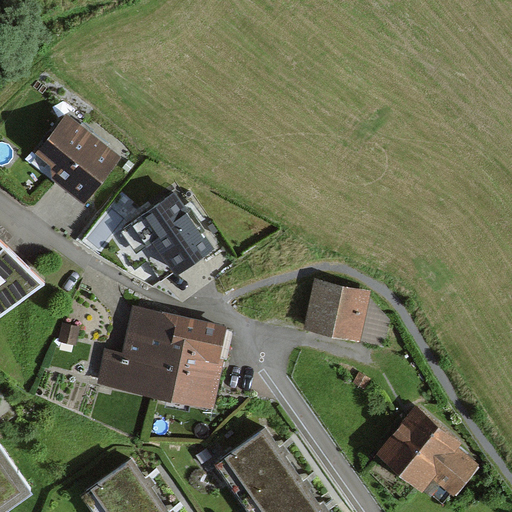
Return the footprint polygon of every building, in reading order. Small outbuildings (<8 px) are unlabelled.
[(115,156),(60,114),(27,157),(82,199),(115,156)] [(177,280),(212,251),(173,193),(122,234),(137,254),(151,247),(177,280)] [(0,307),(39,281),(0,244),(0,307)] [(366,295),(312,282),(302,330),(355,343),(366,295)] [(168,390),(182,319),(137,311),(128,354),(110,351),(105,378),(168,390)] [(182,319),(168,390),(208,398),(222,327),(182,319)] [(415,411),(373,458),(414,494),(432,473),(453,491),(477,464),(415,411)] [(325,511),(265,426),(218,459),(255,511),(325,511)] [(0,442),(0,504),(29,484),(0,442)] [(168,511),(131,458),(82,492),(96,511),(168,511)]
